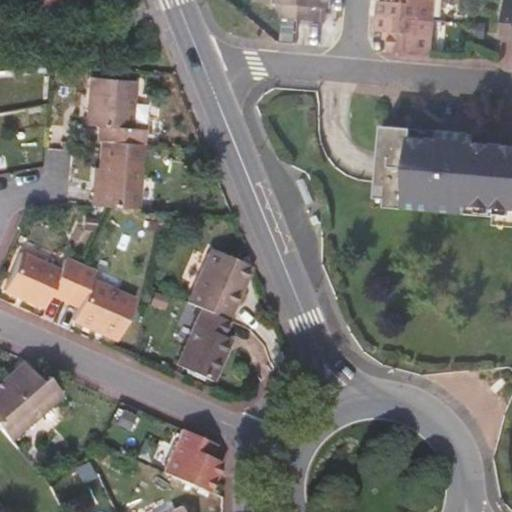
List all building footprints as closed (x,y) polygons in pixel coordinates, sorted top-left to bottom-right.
[(318,14),(318,8),(326,8),(327,0),(270,0),(269,16),(290,19),(309,20),(317,20),(318,14)] [(423,22),(424,0),(381,0),(381,7),(366,6),(364,17),(423,22)] [(511,35),(511,43),(511,44),(511,55),(511,54),(511,0),(503,0),(500,35),(511,35)] [(420,54),(423,22),(364,17),(363,31),(378,33),(377,42),(377,50),(420,54)] [(98,124),(97,140),(102,140),(140,143),(141,128),(129,127),(133,79),(88,76),(84,123),(98,124)] [(511,144),(465,141),(466,134),(437,132),(436,138),(408,136),(408,130),(397,128),(379,127),(376,159),(375,165),(374,181),(372,196),(383,197),(382,204),(459,211),(459,203),(490,205),(489,213),(511,215),(511,144)] [(437,132),(408,130),(408,136),(436,138),(437,132)] [(102,140),(99,167),(98,188),(93,187),(92,205),(105,206),(135,210),(139,146),(140,143),(102,140)] [(459,211),(489,213),(490,205),(459,203),(459,211)] [(511,223),(511,215),(489,213),(489,222),(511,223)] [(211,250),(187,303),(200,308),(226,320),(250,267),(211,250)] [(49,293),(66,300),(81,265),(64,258),(59,269),(18,252),(3,290),(43,306),(49,293)] [(94,270),(81,265),(66,300),(78,305),(73,320),(116,338),(134,296),(90,278),(94,270)] [(213,380),(226,351),(221,349),(226,336),(222,334),(227,320),(226,320),(200,308),(176,364),(213,380)] [(231,339),(226,336),(221,349),(226,351),(231,339)] [(24,362),(0,382),(0,428),(8,438),(60,393),(46,377),(42,381),(24,362)] [(182,429),(164,472),(208,491),(216,474),(222,462),(210,456),(215,443),(182,429)]
